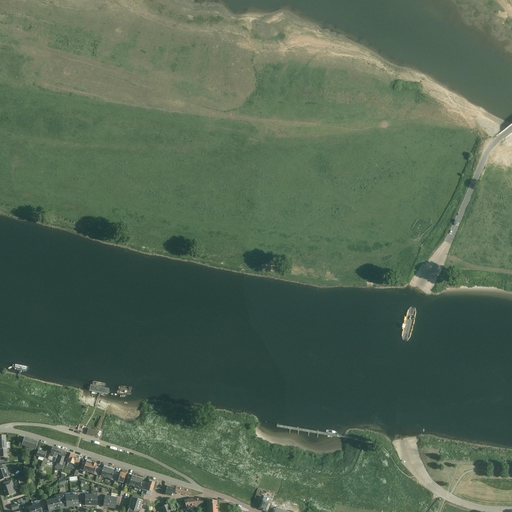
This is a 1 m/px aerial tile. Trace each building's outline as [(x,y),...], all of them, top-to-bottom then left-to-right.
[(90,384),(89,390),(107,394),(108,388),(90,384)] [(38,442),(24,437),(22,445),(35,450),(38,442)] [(59,455),(61,450),(52,447),(51,452),(48,459),(55,462),(57,455),(59,455)] [(46,453),(38,450),(36,456),(44,459),(40,470),(43,471),(45,467),(44,466),(47,459),(44,459),(46,453)] [(55,466),(55,467),(62,470),(65,461),(63,460),(64,458),(65,457),(66,452),(61,450),(59,455),(56,463),(55,466)] [(65,461),(67,462),(77,466),(78,465),(80,460),(76,459),(77,456),(73,455),(72,454),(70,453),(69,457),(67,456),(65,461)] [(88,472),(91,463),(86,462),(85,465),(81,464),(80,470),(83,471),(88,472)] [(94,475),(97,476),(99,469),(96,468),(97,465),(96,465),(96,464),(92,463),(92,464),(91,463),(88,472),(94,474),(94,475)] [(99,469),(97,476),(100,477),(100,476),(106,478),(109,468),(105,467),(105,468),(103,467),(102,470),(99,469)] [(111,480),(114,481),(116,475),(113,474),(114,471),(112,470),(112,469),(109,468),(106,478),(111,479),(111,480)] [(116,475),(114,481),(117,482),(117,481),(123,483),(126,474),(120,472),(119,476),(116,475)] [(134,487),(137,478),(137,477),(133,476),(133,477),(131,476),(130,479),(127,478),(125,485),(129,486),(129,485),(134,487)] [(140,497),(141,497),(145,484),(141,483),(143,480),(141,479),(142,478),(138,477),(138,478),(137,478),(134,487),(140,488),(140,489),(142,490),(140,497)] [(16,493),(12,480),(3,483),(4,486),(2,487),(6,497),(16,493)] [(145,484),(141,497),(143,498),(145,494),(150,496),(154,483),(149,482),(148,485),(145,484)] [(171,493),(172,494),(173,491),(175,491),(175,488),(167,486),(165,491),(164,490),(163,494),(165,495),(171,496),(171,493)] [(176,487),(175,488),(175,491),(173,491),(172,494),(174,494),(175,493),(188,496),(190,491),(176,487)] [(71,496),(72,507),(78,506),(78,500),(81,500),(81,493),(77,493),(77,492),(71,492),(71,496)] [(81,493),(81,500),(85,500),(85,506),(91,506),(91,495),(85,495),(85,492),(81,493)] [(97,500),(100,501),(101,493),(97,493),(97,495),(91,495),(91,506),(97,506),(97,500)] [(103,507),(109,508),(111,497),(107,496),(107,494),(101,493),(100,501),(104,501),(103,507)] [(61,495),(62,502),(66,502),(66,507),(72,507),(71,496),(65,497),(65,494),(61,495)] [(62,502),(61,495),(55,496),(56,499),(52,500),(54,510),(60,508),(59,503),(62,502)] [(126,510),(125,511),(139,511),(142,501),(143,499),(132,495),(132,498),(130,497),(126,509),(126,510)] [(260,504),(258,509),(265,511),(266,511),(267,511),(268,508),(270,503),(269,503),(270,501),(271,498),(264,495),(263,498),(262,500),(261,500),(260,504)] [(111,497),(109,508),(115,509),(116,503),(119,504),(120,497),(116,496),(116,498),(111,497)] [(41,500),(44,507),(47,506),(49,511),(54,510),(52,500),(46,501),(45,499),(41,500)] [(188,500),(184,501),(186,508),(187,509),(196,507),(196,506),(202,505),(203,505),(202,499),(198,499),(191,499),(189,500),(188,500)] [(33,506),(35,511),(41,511),(40,508),(44,507),(41,500),(37,501),(37,500),(32,502),(33,506)] [(217,501),(207,500),(207,505),(207,511),(217,511),(217,506),(217,501)]
